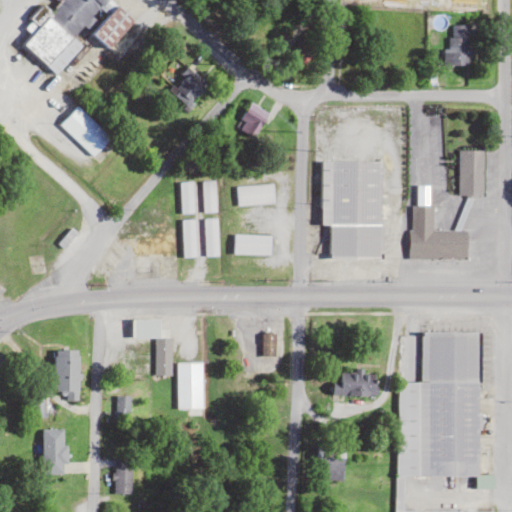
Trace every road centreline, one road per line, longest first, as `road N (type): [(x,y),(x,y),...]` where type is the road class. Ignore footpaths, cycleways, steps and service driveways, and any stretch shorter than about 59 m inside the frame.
road 1 (secondary): [(511,296),(98,298),(55,301),(0,320)]
road 2 (residential): [(55,301),(111,221),(240,70)]
road 3 (residential): [(501,296),(500,0)]
road 4 (residential): [(240,70),(300,98),(501,96)]
road 5 (residential): [(288,511),(296,296)]
road 6 (residential): [(507,511),(501,296)]
road 7 (residential): [(93,511),(98,298)]
road 8 (residential): [(296,296),(300,98)]
